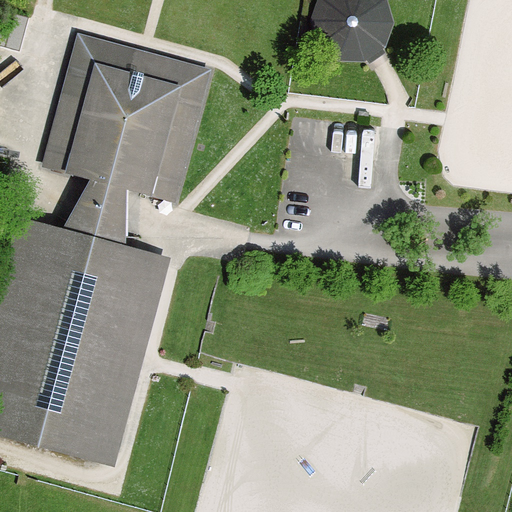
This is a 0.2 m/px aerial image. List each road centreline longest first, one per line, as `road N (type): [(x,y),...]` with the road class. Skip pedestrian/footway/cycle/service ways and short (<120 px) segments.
road 1 (track): [(173,257),(185,209),(288,99),(445,119)]
road 2 (track): [(173,257),(114,481),(0,450)]
road 3 (track): [(280,107),(209,58),(84,26),(43,25)]
road 4 (track): [(375,252),(398,93),(365,38)]
road 5 (track): [(45,0),(32,165),(44,198)]
